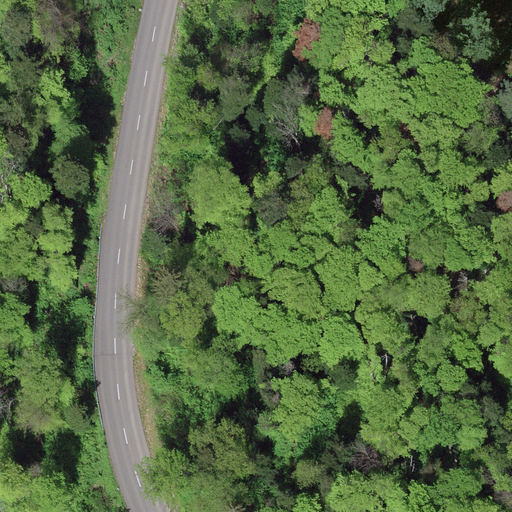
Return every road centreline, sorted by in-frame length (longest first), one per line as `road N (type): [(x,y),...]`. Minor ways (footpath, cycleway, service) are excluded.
road 1 (track): [(511,6),(473,35),(416,105),(366,201),(310,349),(296,450),(298,511)]
road 2 (tertiary): [(161,0),(119,234),(115,336),(119,398),(147,511)]
